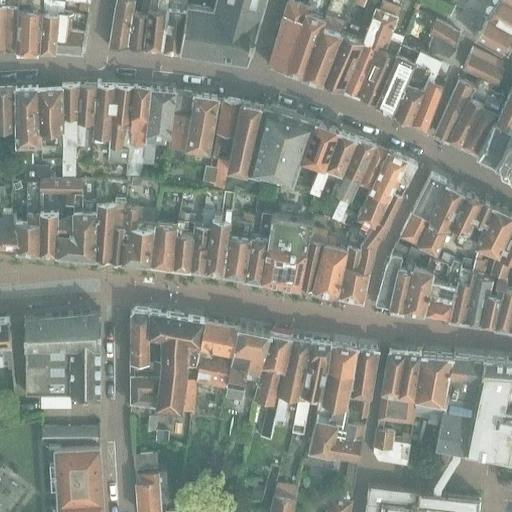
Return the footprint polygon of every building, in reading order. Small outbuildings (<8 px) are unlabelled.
[(0,0),(0,48),(1,49),(15,49),(19,0),(0,0)] [(39,50),(45,0),(19,0),(15,49),(39,50)] [(63,10),(64,0),(45,0),(39,50),(54,51),(61,9),(63,10)] [(74,0),(79,1),(78,8),(89,9),(90,0),(74,0)] [(128,45),(132,11),(133,0),(116,0),(109,45),(128,45)] [(145,45),(150,0),(141,0),(140,12),(132,11),(128,45),(145,45)] [(161,46),(166,5),(166,0),(150,0),(145,45),(161,46)] [(166,0),(166,5),(161,46),(180,47),(187,0),(166,0)] [(187,0),(180,47),(247,59),(259,15),(262,0),(187,0)] [(286,69),(307,2),(301,0),(286,0),(268,64),(286,69)] [(305,73),(328,0),(307,0),(307,2),(286,69),(305,73)] [(344,24),(353,0),(328,0),(305,73),(321,80),(339,33),(342,24),(344,24)] [(395,57),(398,51),(401,45),(403,41),(401,40),(403,35),(392,30),(401,5),(387,0),(383,0),(380,7),(375,5),(362,42),(379,49),(395,57)] [(511,2),(507,0),(496,0),(487,14),(511,28),(511,2)] [(72,11),(63,10),(61,9),(54,51),(81,52),(85,29),(70,27),(72,11)] [(511,28),(487,14),(474,36),(502,52),(503,50),(502,50),(507,41),(508,41),(509,40),(508,40),(511,33),(511,28)] [(436,36),(458,45),(464,30),(435,17),(428,32),(431,34),(436,36)] [(343,88),(362,42),(339,33),(321,80),(343,88)] [(452,61),(458,45),(436,36),(431,34),(425,50),(443,57),(452,61)] [(470,48),(463,67),(478,74),(492,81),(496,82),(505,63),(502,62),(504,56),(474,41),(475,40),(474,39),(470,48)] [(357,94),(379,49),(362,42),(343,88),(357,94)] [(443,57),(425,50),(421,48),(416,60),(398,51),(395,57),(375,101),(394,110),(412,70),(422,75),(425,68),(431,70),(432,67),(437,70),(443,57)] [(375,101),(395,57),(379,49),(357,94),(374,100),(375,101)] [(446,75),(452,61),(443,57),(437,70),(439,71),(441,68),(444,69),(442,73),(446,75)] [(439,71),(437,70),(432,67),(431,70),(419,94),(436,101),(446,75),(442,73),(444,69),(441,68),(439,71)] [(419,94),(431,70),(425,68),(422,75),(412,70),(394,110),(408,118),(419,94)] [(434,131),(463,145),(488,89),(492,81),(478,74),(474,83),(459,76),(434,131)] [(488,89),(463,145),(467,147),(489,157),(511,169),(511,80),(504,97),(488,89)] [(41,140),(63,140),(62,82),(61,82),(62,84),(38,85),(41,140)] [(76,168),(76,144),(76,142),(78,142),(78,117),(79,82),(62,82),(63,140),(63,173),(76,173),(76,168)] [(94,122),(96,82),(79,82),(78,117),(78,142),(76,142),(76,144),(85,145),(86,122),(94,122)] [(114,107),(116,83),(96,82),(94,122),(94,124),(94,135),(103,135),(103,141),(109,141),(108,158),(110,159),(112,130),(108,130),(110,106),(114,107)] [(128,160),(136,84),(116,83),(114,107),(110,106),(108,130),(112,130),(110,159),(127,160),(126,173),(141,174),(150,162),(148,162),(128,160)] [(41,140),(38,85),(38,84),(15,86),(15,127),(16,171),(23,171),(23,177),(27,177),(39,177),(39,176),(47,176),(47,165),(30,165),(29,142),(41,141),(41,140)] [(144,157),(152,86),(136,84),(128,160),(148,162),(148,158),(144,157)] [(0,127),(15,127),(15,86),(15,85),(0,85),(0,127)] [(168,143),(177,88),(152,86),(144,157),(148,158),(148,162),(150,162),(153,162),(156,142),(168,143)] [(210,150),(220,93),(177,88),(168,143),(210,150)] [(227,158),(239,96),(222,93),(220,93),(210,150),(209,154),(217,156),(227,158)] [(426,128),(436,101),(419,94),(408,118),(426,128)] [(247,173),(263,103),(241,96),(239,96),(227,158),(225,167),(227,168),(247,173)] [(295,172),(315,118),(288,110),(263,103),(247,173),(265,177),(262,191),(274,195),(278,181),(290,184),(295,172)] [(315,118),(300,159),(317,165),(320,166),(338,128),(315,118)] [(338,178),(356,136),(338,128),(320,166),(317,165),(307,189),(319,195),(326,177),(328,173),(338,178)] [(359,179),(375,144),(356,136),(338,178),(334,187),(342,191),(339,198),(332,216),(337,218),(340,220),(345,210),(344,210),(351,196),(350,196),(359,179)] [(377,192),(395,153),(375,144),(359,179),(370,184),(369,188),(377,192)] [(386,187),(401,194),(416,162),(395,153),(377,192),(383,194),(386,187)] [(225,167),(227,158),(217,156),(211,184),(222,186),(227,168),(225,167)] [(76,177),(81,177),(92,177),(92,168),(76,168),(76,173),(76,177)] [(436,199),(446,178),(430,171),(399,233),(420,243),(423,237),(420,236),(422,231),(420,230),(426,214),(428,215),(436,199)] [(76,173),(63,173),(57,172),(57,177),(47,176),(39,176),(39,177),(39,191),(65,191),(65,204),(73,204),(71,217),(70,232),(56,231),(55,252),(94,256),(94,199),(81,198),(81,177),(76,177),(76,173)] [(38,251),(39,211),(39,191),(39,177),(27,177),(27,220),(16,220),(17,246),(17,249),(38,251)] [(121,258),(125,203),(125,200),(110,199),(110,201),(103,200),(103,177),(96,177),(94,199),(94,256),(121,258)] [(511,261),(511,210),(466,190),(447,179),(446,178),(436,199),(428,215),(426,214),(420,230),(422,231),(420,236),(423,237),(420,243),(436,250),(449,222),(477,234),(474,244),(480,246),(485,248),(498,253),(510,260),(511,261)] [(0,245),(17,246),(16,220),(16,211),(11,211),(11,206),(3,206),(4,185),(0,184),(0,245)] [(224,273),(230,231),(231,221),(229,220),(232,200),(233,188),(224,187),(221,215),(215,214),(205,269),(224,273)] [(386,222),(401,194),(386,187),(383,194),(377,192),(369,188),(356,213),(365,218),(358,232),(356,235),(360,238),(372,215),(386,222)] [(150,262),(156,220),(147,219),(147,213),(135,212),(136,205),(125,203),(121,258),(150,262)] [(205,269),(215,214),(213,213),(213,207),(204,206),(201,224),(194,223),(189,267),(205,269)] [(230,231),(224,273),(243,276),(244,276),(250,231),(251,228),(253,211),(243,209),(242,218),(230,216),(229,220),(231,221),(230,231)] [(271,215),(271,211),(262,209),(258,233),(250,231),(244,276),(262,280),(271,215)] [(70,232),(71,217),(60,216),(60,211),(39,211),(38,251),(55,252),(56,231),(70,232)] [(298,287),(311,219),(271,211),(271,215),(262,280),(298,287)] [(337,294),(341,264),(344,244),(335,242),(337,236),(326,232),(331,216),(326,213),(323,222),(320,243),(312,289),(337,294)] [(375,244),(386,222),(372,215),(360,238),(375,244)] [(320,243),(323,222),(311,219),(298,287),(312,289),(320,243)] [(189,267),(194,223),(183,221),(183,225),(156,220),(150,262),(156,262),(189,267)] [(356,235),(358,232),(353,229),(347,245),(344,244),(341,264),(369,270),(373,252),(375,244),(360,238),(356,235)] [(398,267),(404,246),(396,241),(385,265),(375,302),(389,305),(398,267)] [(414,265),(415,265),(417,257),(420,249),(411,244),(407,254),(404,268),(398,267),(389,305),(405,308),(414,265)] [(482,258),(485,248),(480,246),(473,269),(476,270),(465,319),(482,322),(489,292),(492,280),(492,279),(492,277),(483,274),(487,260),(482,258)] [(511,288),(505,287),(507,279),(504,276),(510,260),(498,253),(491,269),(498,271),(494,289),(497,290),(503,293),(495,325),(511,327),(511,288)] [(424,311),(432,278),(437,257),(430,255),(427,268),(415,265),(414,265),(405,308),(424,311)] [(450,316),(460,266),(461,261),(453,258),(451,264),(448,263),(446,272),(450,273),(448,283),(436,280),(437,278),(432,278),(424,311),(450,316)] [(362,299),(369,270),(341,264),(337,294),(362,299)] [(476,270),(473,269),(460,266),(450,316),(465,319),(476,270)] [(482,322),(495,325),(503,293),(497,290),(496,294),(489,292),(482,322)] [(154,358),(162,310),(149,308),(135,306),(131,310),(131,331),(130,331),(130,358),(154,358)] [(27,314),(24,314),(24,345),(25,345),(26,392),(69,392),(70,392),(70,393),(99,393),(99,345),(100,344),(100,308),(98,308),(62,311),(27,314)] [(200,364),(207,317),(188,314),(162,310),(154,358),(148,402),(180,408),(188,362),(200,364)] [(9,315),(0,316),(0,342),(11,341),(9,315)] [(228,384),(239,324),(207,317),(200,364),(188,362),(180,408),(192,410),(197,379),(228,384)] [(259,378),(270,330),(239,324),(228,384),(226,396),(241,399),(243,387),(244,383),(243,383),(245,375),(259,378)] [(274,412),(291,334),(270,330),(259,378),(254,398),(267,402),(261,433),(269,434),(274,412)] [(294,416),(311,338),(291,334),(274,412),(294,416)] [(320,393),(331,341),(311,338),(294,416),(293,421),(291,428),(302,430),(310,391),(320,393)] [(349,391),(357,344),(331,341),(320,393),(317,409),(314,423),(309,445),(331,450),(348,454),(359,456),(365,422),(344,418),(346,405),(344,404),(347,391),(349,391)] [(357,344),(349,391),(360,392),(356,411),(367,413),(370,395),(373,378),(378,348),(378,347),(357,344)] [(414,396),(421,350),(388,348),(380,391),(381,391),(379,402),(380,402),(375,428),(372,450),(377,458),(407,462),(411,433),(402,432),(402,437),(392,435),(393,430),(383,428),(385,418),(395,419),(395,416),(412,418),(415,396),(414,396)] [(421,350),(414,396),(415,396),(417,397),(415,408),(440,413),(453,352),(421,350)] [(465,449),(483,355),(453,352),(443,402),(434,444),(465,450),(465,449)] [(495,454),(511,366),(511,357),(483,355),(465,449),(495,454)] [(148,402),(154,358),(130,358),(130,372),(130,398),(148,402)] [(511,366),(495,454),(495,455),(511,458),(511,366)] [(154,423),(155,413),(149,413),(148,429),(157,430),(157,423),(154,423)] [(41,440),(99,440),(100,424),(41,424),(41,440)] [(56,474),(101,471),(100,442),(54,444),(56,474)] [(135,451),(136,467),(159,465),(158,450),(135,451)] [(358,457),(359,456),(348,454),(345,470),(334,476),(327,511),(348,511),(351,499),(356,465),(357,465),(358,457)] [(137,481),(139,511),(144,511),(159,511),(158,501),(169,500),(167,470),(155,470),(138,472),(139,481),(137,481)] [(57,501),(103,498),(101,471),(56,474),(57,501)] [(269,511),(292,511),(298,483),(275,479),(269,511)] [(477,511),(479,496),(367,484),(363,511),(477,511)] [(57,511),(103,511),(103,498),(57,501),(57,511)]
